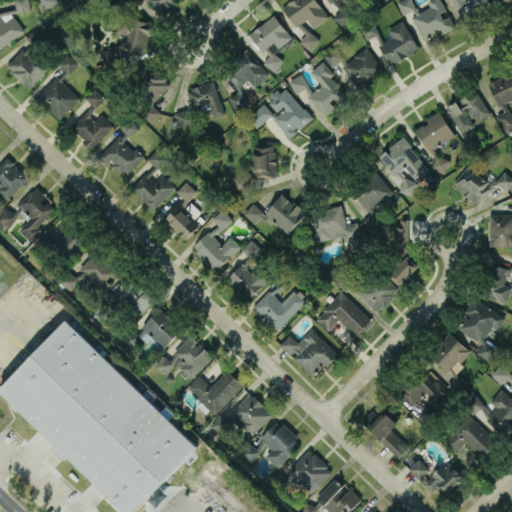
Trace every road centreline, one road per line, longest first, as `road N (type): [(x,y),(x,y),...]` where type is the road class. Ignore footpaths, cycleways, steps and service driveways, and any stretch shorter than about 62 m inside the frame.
road 1 (residential): [(0,101),(425,511)]
road 2 (residential): [(328,152),(455,62),(511,34)]
road 3 (residential): [(450,250),(438,297),(322,412)]
